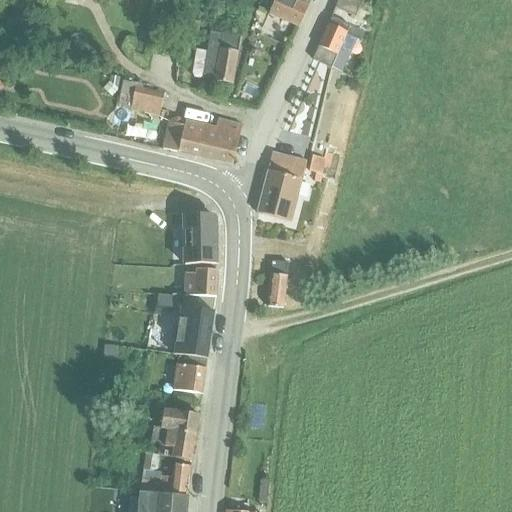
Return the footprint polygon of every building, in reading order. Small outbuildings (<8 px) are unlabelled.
[(290,0),(276,0),(270,14),(300,28),(309,8),(290,0)] [(350,0),(339,0),(336,9),(356,18),(361,5),(350,0)] [(332,18),(313,61),(343,74),(355,47),(353,46),(359,30),(332,18)] [(197,47),(200,22),(186,20),(182,45),(197,47)] [(201,79),(230,84),(238,40),(215,36),(213,45),(207,44),(201,79)] [(123,82),(119,105),(132,107),(131,111),(160,117),(165,95),(143,91),(144,86),(123,82)] [(191,105),(188,116),(208,121),(211,109),(191,105)] [(170,123),(163,150),(233,166),(242,127),(219,121),(217,128),(178,119),(170,123)] [(273,154),(257,214),(292,223),(307,163),(273,154)] [(313,157),(309,172),(316,174),(315,183),(321,184),(325,168),(330,169),(333,155),(327,154),(325,160),(313,157)] [(214,214),(195,215),(196,266),(218,266),(218,219),(214,214)] [(121,243),(120,260),(170,262),(171,245),(121,243)] [(272,262),(267,308),(285,309),(289,263),(272,262)] [(161,295),(160,308),(177,310),(178,296),(216,298),(218,271),(196,270),(196,275),(185,274),(185,288),(173,287),(172,296),(161,295)] [(178,356),(208,360),(214,313),(194,311),(192,329),(180,327),(177,347),(154,344),(152,352),(178,356)] [(108,340),(107,356),(122,357),(123,342),(108,340)] [(178,356),(177,365),(206,370),(208,360),(178,356)] [(206,370),(177,365),(173,391),(202,396),(206,370)] [(154,428),(150,454),(161,458),(192,463),(199,416),(164,411),(161,430),(154,428)] [(161,458),(150,454),(146,453),(142,483),(132,481),(130,491),(140,492),(140,495),(187,498),(191,468),(173,466),(172,477),(162,477),(162,473),(159,473),(161,458)] [(261,480),(259,503),(267,504),(269,481),(261,480)] [(130,499),(128,511),(186,511),(187,498),(140,495),(139,500),(130,499)]
